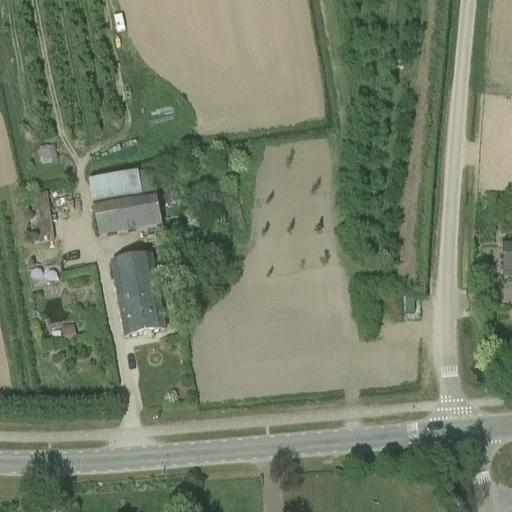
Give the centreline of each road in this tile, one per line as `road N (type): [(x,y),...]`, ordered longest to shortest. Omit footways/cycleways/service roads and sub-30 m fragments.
road 1 (primary): [(458,434),(48,466),(0,463)]
road 2 (unclassified): [(458,434),(444,313),(464,0)]
